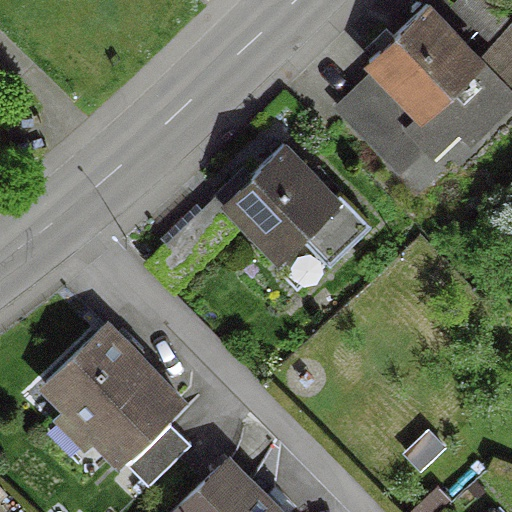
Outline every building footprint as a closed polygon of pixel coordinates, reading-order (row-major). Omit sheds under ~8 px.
[(505,26),(476,0),(453,0),(449,5),(490,42),(505,26)] [(381,29),(369,40),(377,48),(363,61),(379,77),(341,114),(382,156),(407,133),(426,153),(454,126),(465,137),(508,96),(421,5),(389,37),(381,29)] [(511,75),(511,56),(503,66),(511,75)] [(221,199),(274,253),(329,200),(277,145),(245,176),(237,167),(226,178),(234,186),(221,199)] [(98,325),(40,381),(114,457),(174,398),(149,373),(146,376),(98,325)] [(164,422),(121,464),(142,485),(185,444),(164,422)] [(272,511),(241,480),(221,459),(165,511),(272,511)]
